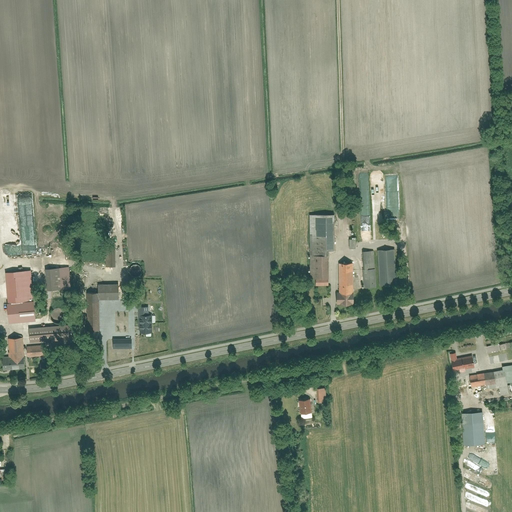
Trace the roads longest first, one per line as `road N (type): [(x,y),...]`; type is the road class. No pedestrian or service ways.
road 1 (unclassified): [(0,430),(511,326)]
road 2 (tertiary): [(0,390),(258,345)]
road 3 (tertiary): [(511,291),(258,345)]
